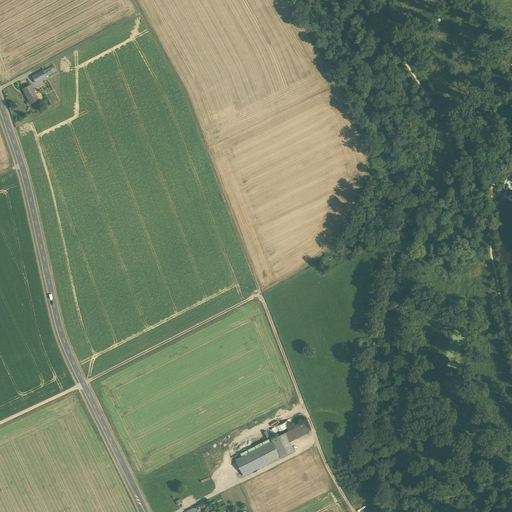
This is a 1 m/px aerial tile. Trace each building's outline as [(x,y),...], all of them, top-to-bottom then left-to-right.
[(42,72),(45,77),(56,71),(53,66),(42,72)] [(34,83),(45,77),(42,72),(32,78),(34,83)] [(30,85),(22,89),(26,97),(24,98),(27,104),(35,100),(32,95),(34,94),(30,85)] [(304,423),(292,429),(297,439),(309,433),(304,423)] [(292,429),(271,440),(272,441),(280,458),(281,458),(295,451),(290,442),(297,439),(292,429)] [(272,441),(235,460),(244,476),(280,458),(272,441)]
